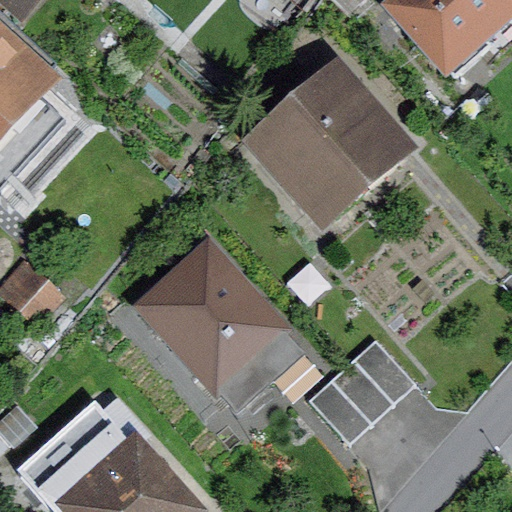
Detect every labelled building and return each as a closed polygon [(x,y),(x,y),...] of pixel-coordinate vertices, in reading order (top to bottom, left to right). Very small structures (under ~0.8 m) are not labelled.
[(0,0),(0,9),(23,29),(47,0),(0,0)] [(511,1),(511,0),(409,0),(382,23),(444,94),(511,34),(511,1)] [(0,37),(0,171),(67,101),(0,37)] [(344,69),(250,147),(331,244),(425,167),(344,69)] [(294,347),(212,256),(135,326),(217,416),(294,347)] [(354,372),(393,415),(414,395),(375,353),(354,372)] [(348,456),(393,415),(354,372),(309,414),(348,456)] [(200,511),(139,441),(122,456),(98,428),(30,486),(52,511),(200,511)]
